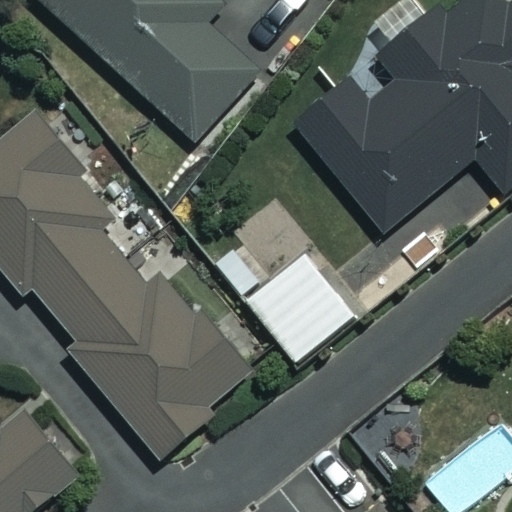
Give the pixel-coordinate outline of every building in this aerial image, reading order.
[(197,0),(43,0),(194,141),(259,72),(190,8),(197,0)] [(511,0),(462,0),(440,18),(431,7),(291,120),(382,233),(475,158),(508,198),(511,195),(511,0)] [(112,213),(17,106),(0,121),(0,265),(71,345),(65,350),(159,454),(253,370),(169,276),(153,291),(96,227),(112,213)] [(354,315),(305,253),(246,299),(296,361),(354,315)] [(0,511),(43,511),(88,482),(34,403),(0,426),(0,511)] [(511,511),(511,501),(498,511),(511,511)]
